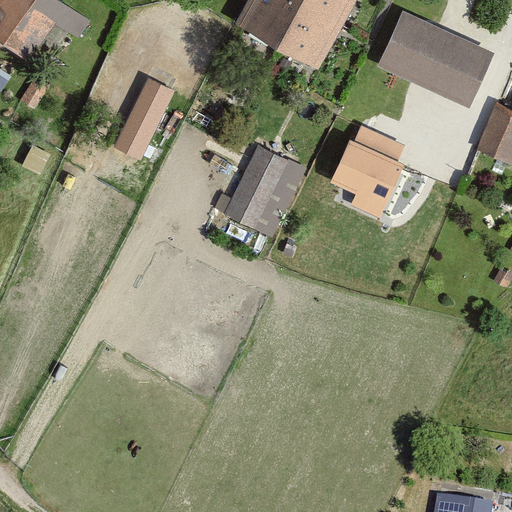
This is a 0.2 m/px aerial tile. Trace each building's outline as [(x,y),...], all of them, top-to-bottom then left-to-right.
[(0,0),(0,40),(21,52),(41,16),(79,37),(91,16),(63,0),(0,0)] [(243,0),(230,26),(313,65),(343,0),(243,0)] [(396,7),(373,59),(466,99),(488,47),(396,7)] [(175,89),(146,75),(112,144),(140,160),(175,89)] [(480,148),(511,163),(511,162),(511,114),(498,108),(480,148)] [(401,159),(350,137),(333,175),(359,187),(353,201),(378,212),(401,159)] [(300,165),(260,147),(231,212),(271,230),(300,165)] [(498,511),(500,505),(433,495),(430,511),(498,511)]
